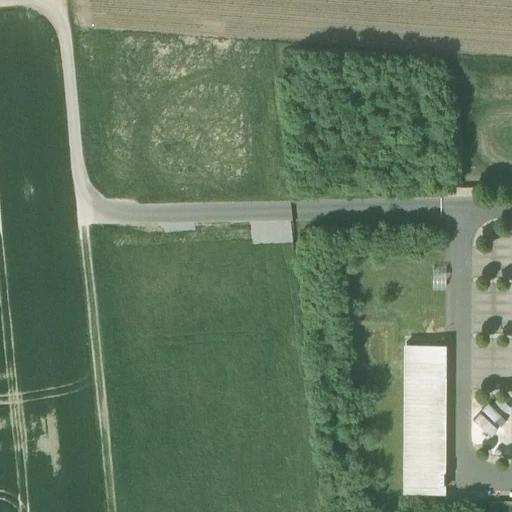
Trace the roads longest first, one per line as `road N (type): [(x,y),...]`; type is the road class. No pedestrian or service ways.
road 1 (track): [(58,6),(109,511)]
road 2 (unclassified): [(78,204),(511,205)]
road 3 (unknown): [(453,205),(463,461),(478,477),(511,474)]
